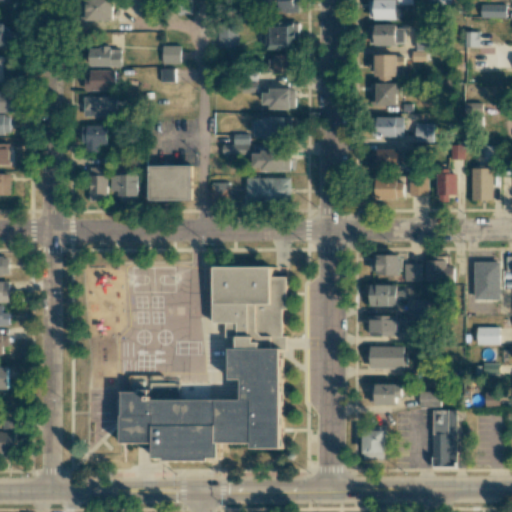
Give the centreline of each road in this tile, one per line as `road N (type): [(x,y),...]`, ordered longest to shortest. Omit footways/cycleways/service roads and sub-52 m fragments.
road 1 (residential): [(511,231),(0,231)]
road 2 (residential): [(50,0),(49,491)]
road 3 (tertiary): [(331,0),(331,490)]
road 4 (tertiary): [(202,490),(0,491)]
road 5 (tertiary): [(511,490),(331,490)]
road 6 (tertiary): [(331,490),(202,490)]
